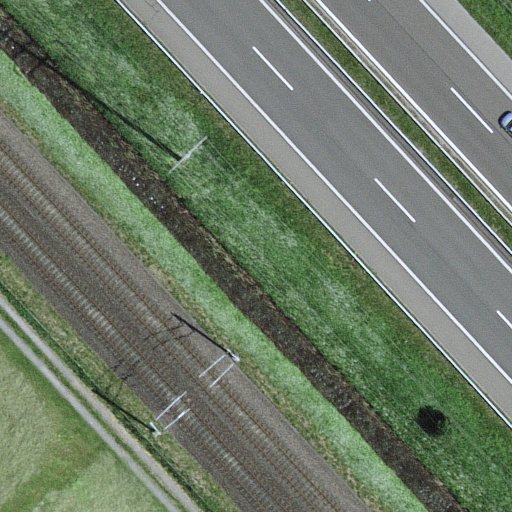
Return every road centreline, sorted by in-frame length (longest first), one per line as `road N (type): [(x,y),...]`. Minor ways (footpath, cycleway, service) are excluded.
road 1 (motorway): [(206,0),(511,329)]
road 2 (track): [(190,511),(0,306)]
road 3 (motorway): [(511,159),(365,0)]
